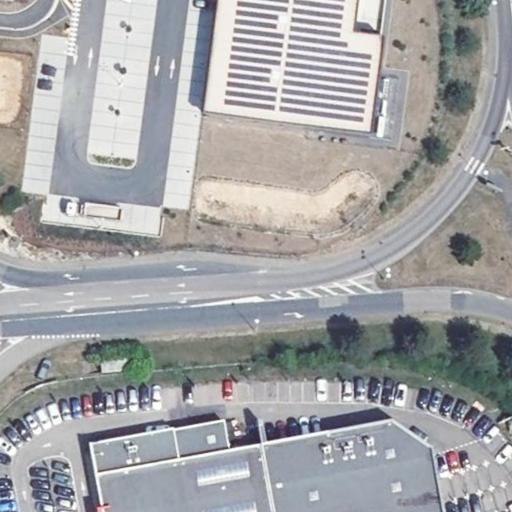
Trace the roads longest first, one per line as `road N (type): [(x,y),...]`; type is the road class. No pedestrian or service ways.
road 1 (primary): [(507,37),(487,140),(435,213),(375,259),(273,295)]
road 2 (primary): [(273,295),(468,300),(511,311)]
road 3 (tertiary): [(273,295),(100,307)]
